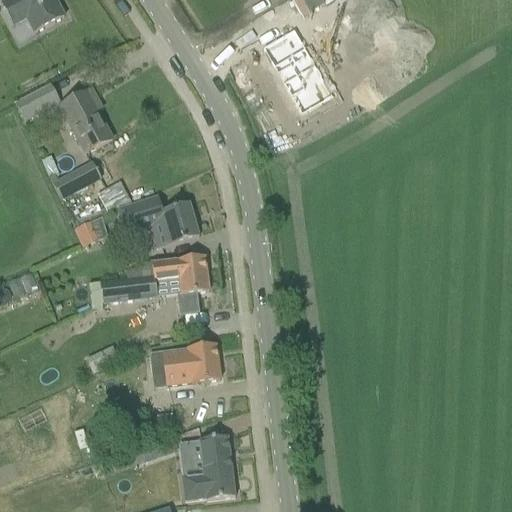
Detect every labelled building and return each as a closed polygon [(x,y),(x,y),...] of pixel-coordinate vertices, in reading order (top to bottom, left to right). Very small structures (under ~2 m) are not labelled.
[(14,0),(15,2),(7,6),(17,26),(26,21),(34,37),(64,21),(52,0),(14,0)] [(295,34),(263,52),(279,79),(280,78),(286,89),(285,90),(302,120),(334,102),(295,34)] [(14,107),(24,126),(59,108),(49,89),(14,107)] [(94,111),(96,110),(88,95),(59,110),(85,158),(112,144),(94,111)] [(90,165),(51,186),(61,203),(100,183),(90,165)] [(97,198),(105,217),(129,206),(119,187),(97,198)] [(119,213),(126,237),(154,229),(161,252),(198,241),(189,208),(162,215),(158,201),(119,213)] [(126,283),(99,286),(101,309),(103,309),(176,300),(178,319),(199,317),(196,297),(209,296),(204,261),(185,263),(177,264),(165,266),(152,267),(125,276),(126,283)] [(192,388),(220,384),(215,349),(188,353),(150,358),(152,379),(165,377),(166,391),(192,388)] [(95,376),(120,366),(114,350),(89,361),(95,376)] [(172,418),(157,420),(160,440),(175,438),(172,418)] [(199,445),(180,447),(184,481),(182,481),(185,505),(206,504),(206,506),(235,502),(227,441),(199,445)] [(155,460),(151,449),(134,455),(138,466),(155,460)]
